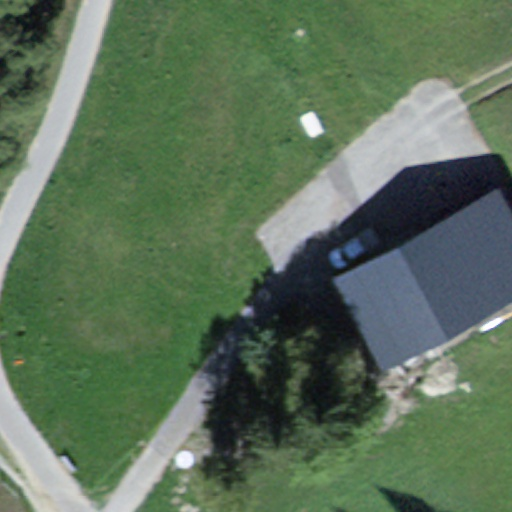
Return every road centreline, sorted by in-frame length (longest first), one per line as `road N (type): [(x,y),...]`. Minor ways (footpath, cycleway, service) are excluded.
road 1 (track): [(112,511),(318,219),(450,88),(511,65)]
road 2 (track): [(0,225),(73,74),(95,0)]
road 3 (track): [(72,511),(13,442),(0,413)]
